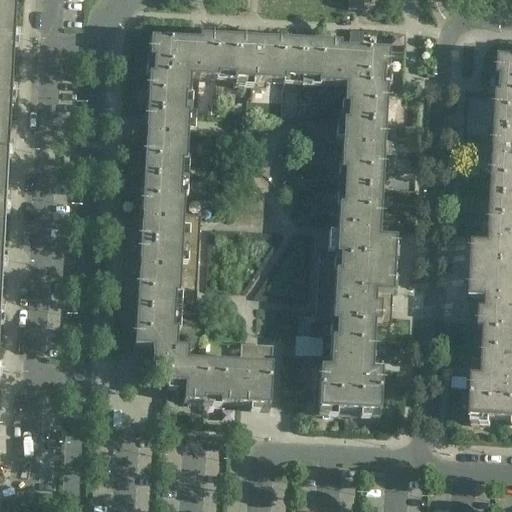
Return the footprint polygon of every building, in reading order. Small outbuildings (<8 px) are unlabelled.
[(0,0),(0,42),(13,43),(14,0),(0,0)] [(362,13),(362,0),(347,0),(347,12),(362,13)] [(265,92),(265,85),(267,43),(268,35),(254,34),(253,42),(236,41),(234,83),(233,83),(233,90),(265,92)] [(215,82),(217,40),(199,39),(198,44),(196,81),(215,82)] [(234,83),(236,41),(217,40),(215,82),(233,83),(234,83)] [(184,115),(185,99),(189,99),(190,81),(196,81),(198,44),(149,41),(148,61),(152,61),(151,77),(147,77),(145,127),(145,131),(137,130),(136,145),(144,145),(142,181),(184,183),(187,129),(188,115),(184,115)] [(0,96),(10,97),(12,57),(13,43),(0,42),(0,96)] [(283,86),(285,44),(267,43),(265,85),(283,86)] [(301,87),(303,45),(285,44),(283,86),(301,87)] [(319,88),(321,46),(303,45),(301,87),(319,88)] [(337,89),(339,51),(339,47),(321,46),(319,88),(337,89)] [(382,89),(383,74),(387,74),(388,54),(339,51),(337,89),(344,89),(343,108),(347,108),(346,123),(384,125),(386,89),(382,89)] [(511,60),(500,60),(499,80),(503,80),(502,96),(498,95),(496,131),(511,132),(511,60)] [(0,206),(4,207),(8,136),(10,97),(0,96),(0,206)] [(384,125),(346,123),(342,123),(341,156),(383,158),(391,158),(391,144),(383,144),(384,125)] [(511,132),(496,131),(488,131),(486,163),(495,163),(511,164),(511,132)] [(382,175),(383,158),(341,156),(340,173),(382,175)] [(511,182),(511,164),(495,163),(494,181),(511,182)] [(381,193),(382,175),(340,173),(339,191),(381,193)] [(182,218),(183,201),(184,183),(142,181),(140,215),(132,215),(132,227),(123,227),(122,244),(198,248),(200,219),(182,218)] [(511,199),(511,182),(494,181),(493,199),(511,199)] [(380,210),(381,193),(339,191),(338,208),(380,210)] [(511,217),(511,199),(493,199),(492,216),(511,217)] [(374,326),(390,327),(395,241),(386,241),(386,239),(387,229),(379,228),(380,210),(338,208),(336,236),(335,256),(318,255),(314,323),(332,324),(374,326)] [(511,217),(492,216),(491,234),(483,234),(482,245),(474,245),(473,250),(473,263),(469,331),(486,332),(511,333),(511,217)] [(195,317),(198,248),(122,244),(119,312),(135,313),(173,315),(173,316),(177,316),(195,317)] [(187,363),(187,351),(175,350),(176,332),(172,332),(173,316),(173,315),(135,313),(133,350),(151,351),(150,369),(167,370),(166,386),(184,387),(183,405),(203,406),(205,364),(187,363)] [(371,373),(372,364),(374,326),(332,324),(329,370),(319,370),(317,412),(379,416),(381,373),(371,373)] [(511,333),(486,332),(483,378),(473,378),(471,420),(511,422),(511,333)] [(269,410),(272,349),(240,347),(239,366),(205,364),(203,406),(205,406),(205,402),(221,403),(221,407),(269,410)]
